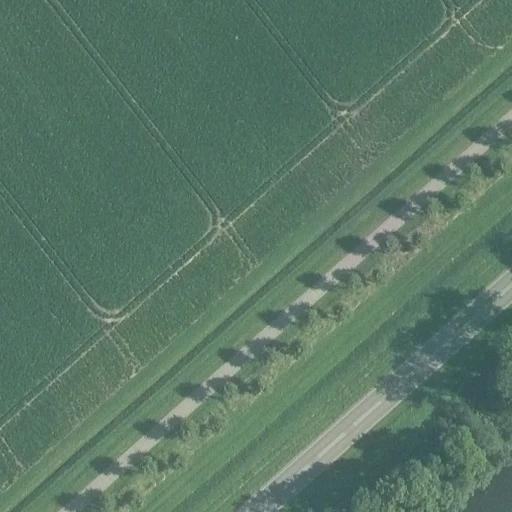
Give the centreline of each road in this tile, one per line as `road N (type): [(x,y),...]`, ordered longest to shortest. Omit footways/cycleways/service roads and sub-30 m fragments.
road 1 (unclassified): [(66,511),(511,116)]
road 2 (trunk): [(254,511),(511,282)]
